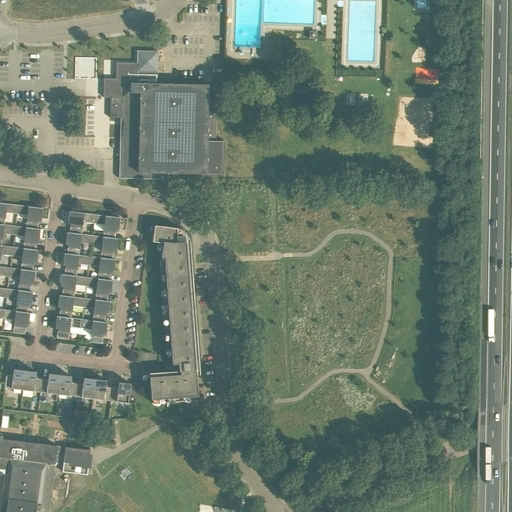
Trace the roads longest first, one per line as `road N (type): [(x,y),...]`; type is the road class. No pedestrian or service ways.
road 1 (motorway): [(500,0),(491,511)]
road 2 (residential): [(277,511),(223,426),(199,230),(181,213),(137,202)]
road 3 (tertiary): [(331,511),(511,431)]
road 4 (residential): [(38,355),(62,185)]
road 5 (residential): [(118,366),(137,202)]
road 6 (residential): [(0,36),(66,36),(142,22)]
